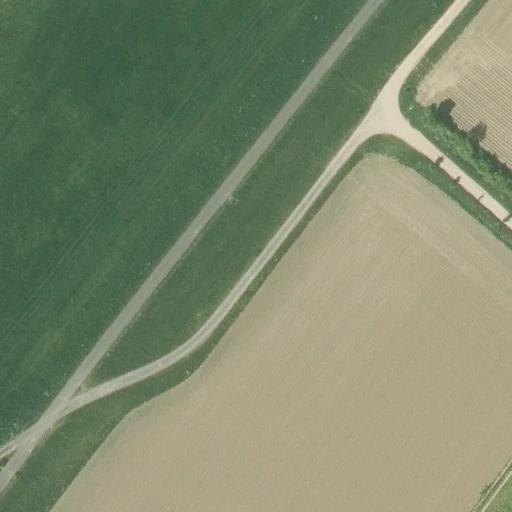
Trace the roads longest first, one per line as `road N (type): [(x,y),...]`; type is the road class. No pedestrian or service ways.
road 1 (unclassified): [(0,454),(84,396),(182,349),(375,112)]
road 2 (unclassified): [(511,231),(375,112)]
road 3 (unclassified): [(375,112),(463,0)]
